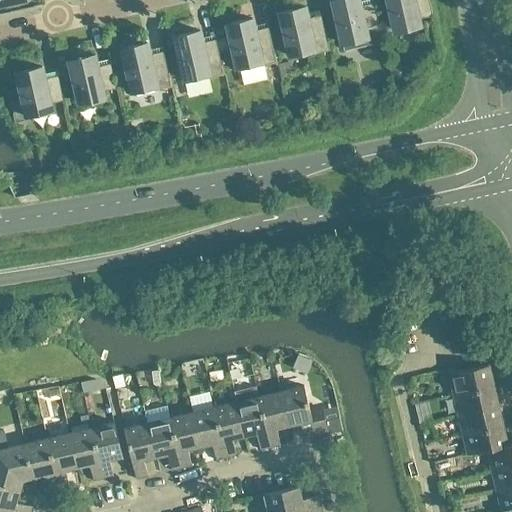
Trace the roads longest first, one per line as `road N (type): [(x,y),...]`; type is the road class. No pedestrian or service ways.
road 1 (tertiary): [(0,278),(511,185)]
road 2 (tertiary): [(502,120),(0,220)]
road 3 (residential): [(341,511),(331,470),(314,451),(218,470),(184,497),(124,511)]
road 4 (residential): [(436,511),(402,379),(407,366),(433,361),(426,319)]
road 5 (unclassified): [(502,120),(474,0)]
